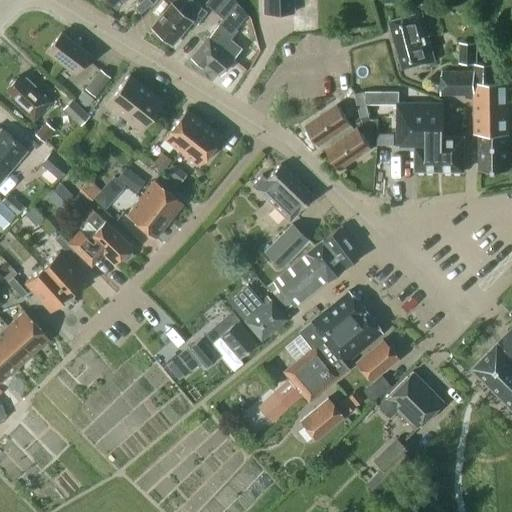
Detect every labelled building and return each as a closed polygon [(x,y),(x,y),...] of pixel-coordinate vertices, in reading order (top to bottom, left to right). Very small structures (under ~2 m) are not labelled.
[(105,0),(115,9),(123,0),(105,0)] [(152,2),(149,0),(142,0),(135,8),(141,14),(152,2)] [(190,0),(180,12),(171,5),(152,28),(171,44),(190,22),(195,26),(205,13),(190,0)] [(219,74),(240,50),(230,41),(232,38),(231,36),(236,31),(234,29),(238,25),(246,15),(235,3),(232,0),(207,0),(204,5),(221,19),(190,56),(203,67),(206,63),(219,74)] [(263,0),(264,12),(291,11),(291,0),(263,0)] [(421,12),(389,21),(402,69),(434,60),(421,12)] [(60,33),(46,52),(74,74),(89,55),(60,33)] [(458,64),(476,64),(476,44),(458,44),(458,64)] [(474,83),(494,83),(493,64),(476,64),(476,72),(440,71),(440,93),(474,95),(474,83)] [(110,78),(100,69),(84,89),(95,97),(110,78)] [(123,117),(146,88),(129,74),(106,103),(123,117)] [(26,78),(22,81),(18,76),(5,89),(11,94),(9,98),(34,122),(51,102),(26,78)] [(507,83),(494,83),(474,83),(474,95),(474,133),(479,133),(479,171),(507,171),(508,136),(507,83)] [(163,102),(146,88),(123,117),(141,132),(163,102)] [(93,98),(84,91),(79,97),(88,105),(93,98)] [(369,115),(364,92),(355,94),(360,117),(369,115)] [(89,116),(72,100),(63,110),(80,125),(89,116)] [(415,170),(445,170),(463,170),(463,136),(443,136),(443,103),(397,103),(397,145),(415,145),(415,170)] [(337,104),(305,126),(318,146),(350,124),(337,104)] [(181,152),(203,124),(185,110),(163,139),(181,152)] [(55,129),(44,121),(35,134),(45,142),(55,129)] [(220,137),(203,124),(181,152),(198,166),(220,137)] [(0,180),(26,150),(1,128),(0,129),(0,180)] [(357,128),(325,149),(339,169),(370,148),(357,128)] [(146,141),(137,134),(130,143),(139,150),(146,141)] [(51,151),(41,163),(60,178),(70,166),(51,151)] [(155,161),(165,169),(172,160),(162,152),(155,161)] [(187,174),(175,164),(168,173),(180,183),(187,174)] [(280,165),(265,179),(261,176),(252,185),(289,221),(298,212),(297,211),(312,196),(280,165)] [(119,177),(136,191),(143,182),(126,168),(119,177)] [(125,185),(114,176),(111,180),(121,189),(125,185)] [(153,180),(139,198),(168,221),(182,204),(153,180)] [(96,198),(106,207),(121,190),(111,181),(96,198)] [(7,193),(0,200),(0,202),(14,215),(15,216),(23,207),(7,193)] [(155,238),(168,221),(139,198),(126,215),(155,238)] [(0,228),(0,229),(14,215),(0,202),(0,228)] [(77,234),(69,243),(92,266),(103,254),(114,264),(120,258),(122,260),(127,260),(131,258),(132,255),(132,250),(129,247),(130,247),(90,208),(83,216),(97,229),(85,242),(77,234)] [(308,240),(291,223),(263,251),(280,268),(308,240)] [(328,281),(360,255),(339,228),(273,280),(292,304),(293,305),(326,279),(328,281)] [(67,242),(60,233),(54,238),(61,247),(67,242)] [(61,247),(69,255),(74,250),(67,242),(61,247)] [(59,252),(24,284),(51,313),(85,282),(59,252)] [(20,284),(13,276),(8,281),(15,289),(20,284)] [(273,280),(266,286),(285,309),(292,304),(273,280)] [(15,289),(22,297),(27,292),(20,284),(15,289)] [(246,284),(227,300),(261,340),(286,318),(267,296),(261,301),(250,290),(246,284)] [(346,361),(380,331),(347,290),(298,330),(312,348),(286,370),(291,377),(301,391),(303,393),(308,399),(349,364),(346,361)] [(9,327),(33,354),(49,340),(25,312),(9,327)] [(471,366),(472,367),(511,406),(511,312),(511,313),(509,315),(511,318),(511,325),(498,340),(471,366)] [(188,347),(205,367),(219,355),(210,344),(219,337),(238,360),(255,345),(235,323),(238,321),(231,313),(188,347)] [(33,354),(9,327),(0,334),(0,350),(16,369),(33,354)] [(382,338),(354,363),(370,380),(397,357),(382,338)] [(0,383),(16,369),(0,350),(0,383)] [(131,391),(127,393),(131,402),(169,385),(154,350),(120,365),(131,391)] [(177,382),(188,373),(175,357),(164,365),(177,382)] [(411,372),(377,406),(388,417),(396,410),(415,429),(441,401),(411,372)] [(391,386),(382,375),(363,391),(372,401),(391,386)] [(291,377),(258,407),(270,421),(303,393),(301,391),(291,377)] [(355,391),(347,397),(354,406),(362,400),(355,391)] [(327,397),(300,421),(315,439),(342,416),(327,397)] [(347,397),(339,404),(346,412),(354,406),(347,397)] [(411,453),(394,438),(374,460),(379,464),(365,480),(376,491),(391,475),(411,453)]
